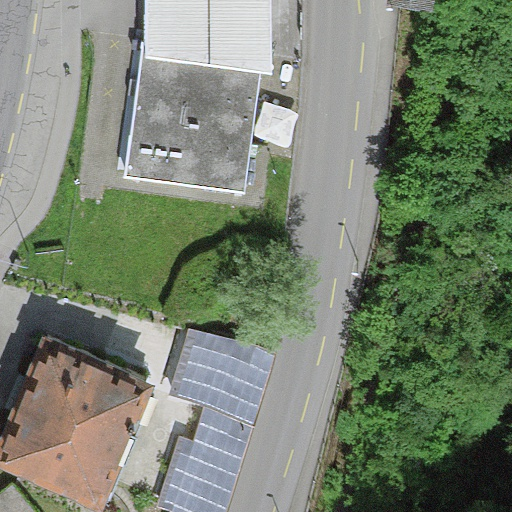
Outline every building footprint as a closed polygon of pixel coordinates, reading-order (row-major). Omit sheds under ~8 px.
[(143,0),(144,43),(276,62),(274,0),(143,0)] [(247,183),(263,48),(137,33),(121,168),(247,183)] [(0,424),(0,449),(105,489),(153,365),(40,322),(0,424)] [(231,511),(274,347),(188,324),(171,388),(208,398),(199,432),(182,427),(162,503),(178,508),(177,511),(231,511)] [(38,511),(9,473),(0,480),(0,511),(38,511)]
